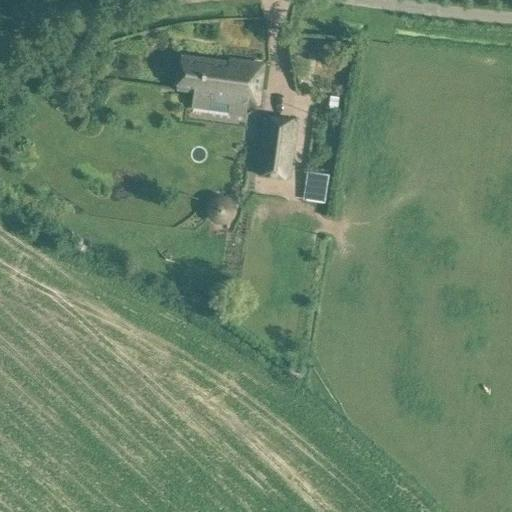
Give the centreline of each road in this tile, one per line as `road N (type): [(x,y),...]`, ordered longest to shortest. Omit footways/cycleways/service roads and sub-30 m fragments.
road 1 (unclassified): [(0,73),(41,40),(93,16),(170,0)]
road 2 (unclassified): [(365,0),(511,18)]
